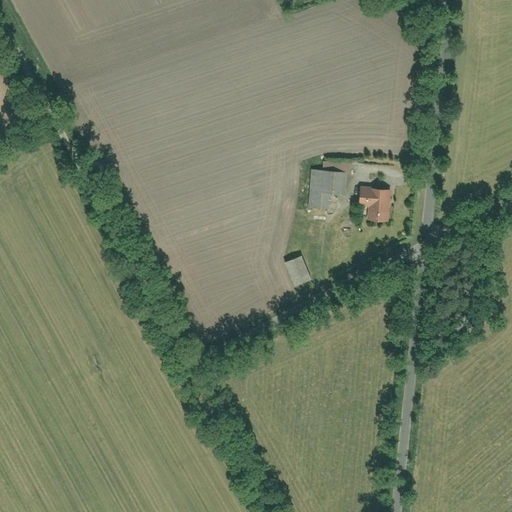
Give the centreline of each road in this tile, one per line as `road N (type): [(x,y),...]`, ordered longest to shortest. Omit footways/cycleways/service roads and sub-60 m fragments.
road 1 (unclassified): [(421,250),(195,365),(0,14)]
road 2 (unclassified): [(421,250),(397,511)]
road 3 (unclassified): [(443,0),(421,250)]
